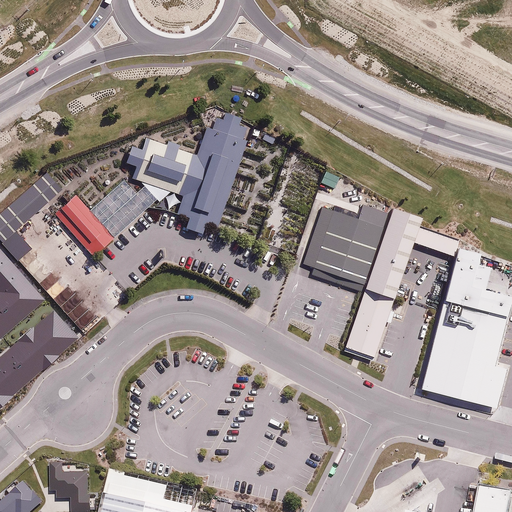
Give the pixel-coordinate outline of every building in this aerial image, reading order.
[(210,227),(242,132),(204,119),(192,157),(142,141),(129,180),(179,196),(172,215),(210,227)] [(55,191),(39,174),(0,209),(0,249),(9,260),(24,247),(10,232),(55,191)] [(90,259),(110,241),(71,198),(51,216),(90,259)] [(417,217),(389,208),(342,350),(369,359),(417,217)] [(378,229),(329,213),(309,271),(358,287),(378,229)] [(511,265),(467,253),(427,392),(511,414),(511,265)] [(110,471),(100,511),(190,511),(195,491),(110,471)] [(504,511),(509,488),(479,483),(472,511),(504,511)]
